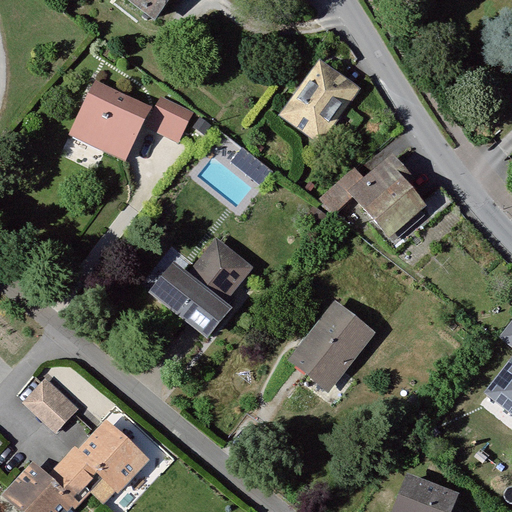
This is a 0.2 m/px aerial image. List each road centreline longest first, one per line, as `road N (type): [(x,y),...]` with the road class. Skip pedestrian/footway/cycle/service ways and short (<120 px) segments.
road 1 (residential): [(511,234),(464,186),(344,0)]
road 2 (residential): [(282,511),(59,329)]
